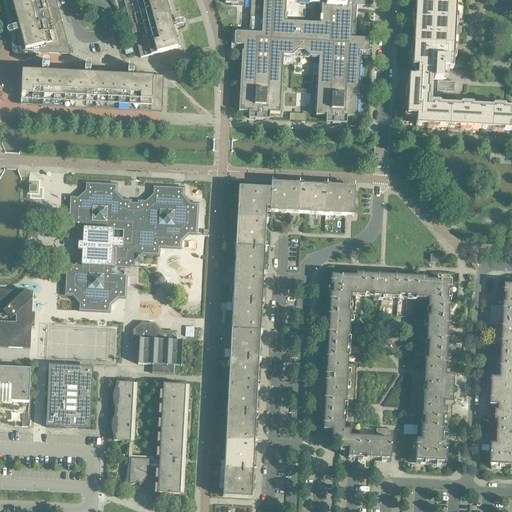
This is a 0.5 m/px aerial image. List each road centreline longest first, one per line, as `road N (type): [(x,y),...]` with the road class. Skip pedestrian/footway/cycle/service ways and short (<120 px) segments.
road 1 (residential): [(301,282),(318,258),(376,230),(390,0)]
road 2 (residential): [(466,485),(483,269),(511,270)]
